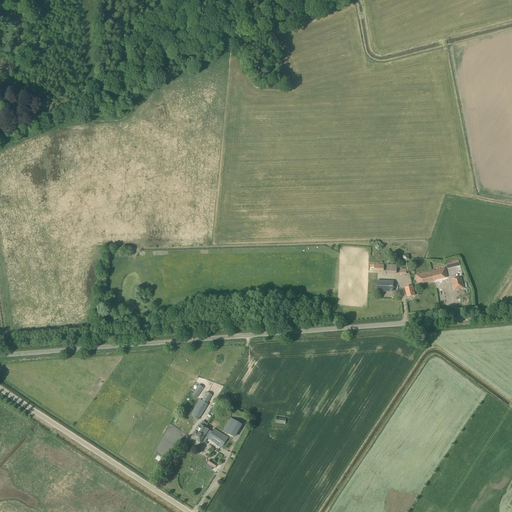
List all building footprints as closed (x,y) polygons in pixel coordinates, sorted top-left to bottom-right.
[(445,261),(447,267),(459,264),(458,258),(445,261)] [(396,275),(397,265),(387,265),(386,274),(396,275)] [(434,271),(436,280),(447,277),(445,268),(441,269),(442,269),(440,270),(439,269),(436,270),(436,271),(434,271)] [(436,280),(434,271),(434,270),(431,271),(431,272),(416,275),(418,284),(436,280)] [(454,291),(464,288),(461,277),(451,280),(454,291)] [(398,294),(398,289),(396,289),(396,281),(379,281),(378,292),(395,293),(395,294),(398,294)] [(415,295),(413,286),(404,288),(407,297),(415,295)] [(197,398),(203,388),(202,387),(200,386),(199,385),(192,395),(197,398)] [(213,396),(211,398),(208,401),(213,405),(218,400),(213,396)] [(200,418),(208,405),(199,399),(191,413),(200,418)] [(235,438),(242,425),(226,416),(219,429),(235,438)] [(207,439),(208,439),(222,448),(228,438),(214,429),(212,432),(209,430),(201,424),(192,438),(200,443),(204,437),(207,439)] [(215,469),(217,464),(210,460),(207,464),(215,469)]
